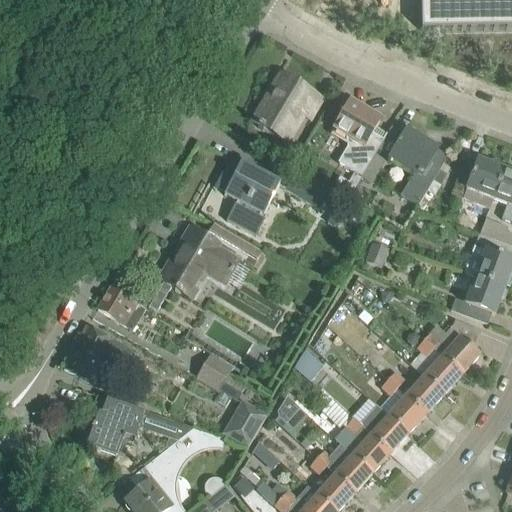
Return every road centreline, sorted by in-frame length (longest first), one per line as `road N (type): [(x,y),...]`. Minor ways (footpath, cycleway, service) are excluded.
road 1 (residential): [(6,420),(254,8)]
road 2 (unclassified): [(511,125),(327,48),(254,8)]
road 3 (residential): [(437,485),(511,382)]
